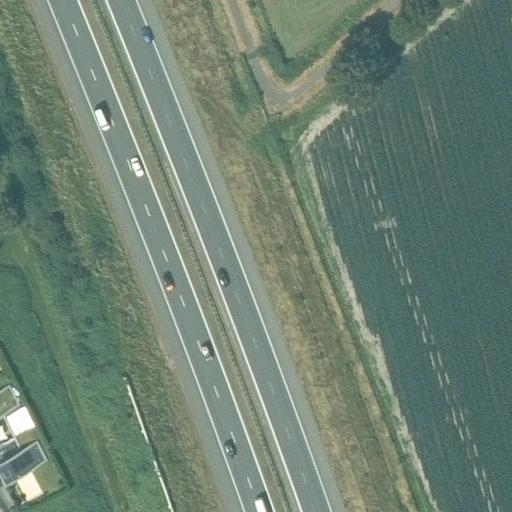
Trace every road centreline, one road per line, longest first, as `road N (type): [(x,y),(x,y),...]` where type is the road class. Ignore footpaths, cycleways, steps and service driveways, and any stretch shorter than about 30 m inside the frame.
road 1 (motorway): [(55,0),(253,511)]
road 2 (motorway): [(320,511),(126,0)]
road 3 (unclassified): [(277,100),(303,88),(397,0)]
